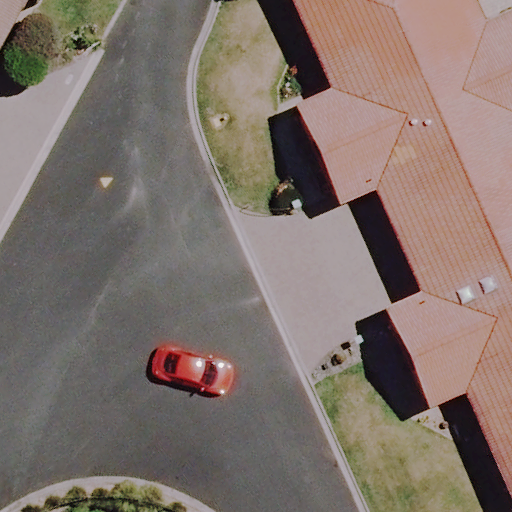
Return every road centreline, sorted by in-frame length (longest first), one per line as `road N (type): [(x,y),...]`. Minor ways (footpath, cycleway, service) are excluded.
road 1 (residential): [(48,278),(275,403),(320,511)]
road 2 (residential): [(48,278),(169,0)]
